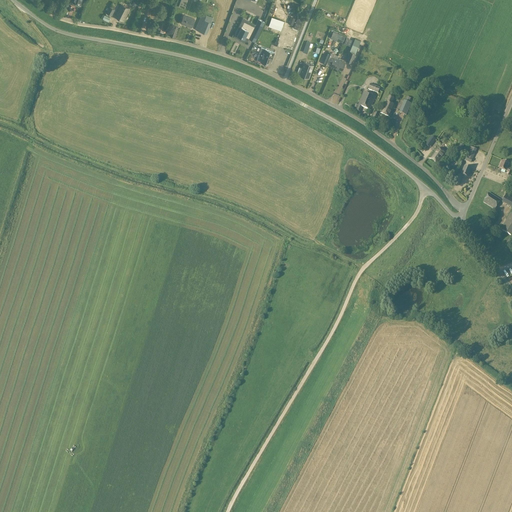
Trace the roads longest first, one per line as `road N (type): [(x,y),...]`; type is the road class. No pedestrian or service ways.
road 1 (unclassified): [(464,211),(360,119),(284,80),(165,38),(69,22),(33,0)]
road 2 (unclassified): [(425,187),(355,133),(243,75),(53,29),(12,0)]
road 3 (track): [(364,266),(201,192),(35,140),(0,117)]
road 4 (track): [(227,511),(364,266)]
road 5 (track): [(18,4),(48,45),(30,109),(35,140)]
road 6 (unclassified): [(464,211),(511,100)]
